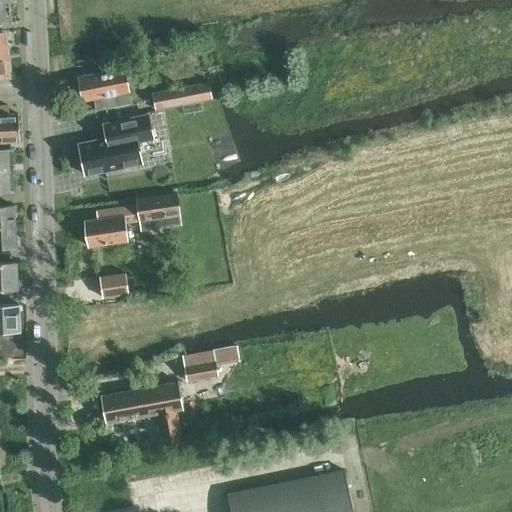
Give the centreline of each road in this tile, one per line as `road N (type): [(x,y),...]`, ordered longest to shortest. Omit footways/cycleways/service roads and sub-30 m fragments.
road 1 (tertiary): [(55,511),(44,397),(37,0)]
road 2 (track): [(388,450),(350,450),(201,484),(151,511)]
road 3 (track): [(388,450),(511,419)]
